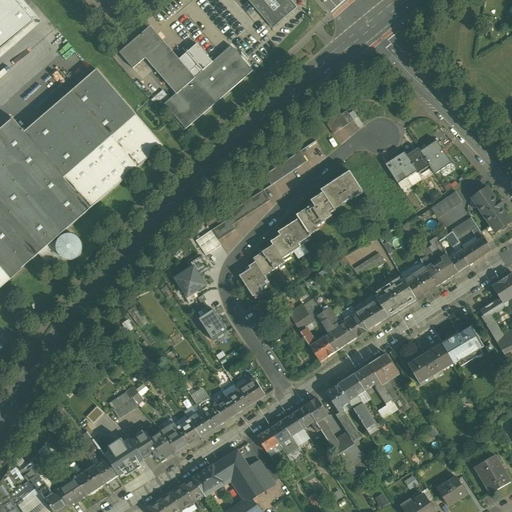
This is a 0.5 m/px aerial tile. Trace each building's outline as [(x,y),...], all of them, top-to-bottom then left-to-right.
[(13,0),(0,0),(0,49),(32,22),(13,0)] [(296,8),(289,0),(247,0),(272,29),(296,8)] [(213,63),(195,78),(151,26),(119,53),(133,69),(146,59),(176,94),(170,100),(164,105),(185,129),(253,71),(232,47),(213,63)] [(180,60),(195,78),(213,63),(198,45),(180,60)] [(50,266),(61,257),(62,258),(64,259),(66,260),(68,260),(70,261),(72,260),(75,259),(76,258),(78,257),(80,256),(81,254),(82,252),(82,250),(82,248),(82,246),(82,243),(81,241),(80,240),(78,238),(76,237),(74,236),(72,235),(70,235),(68,235),(66,235),(64,236),(62,237),(60,238),(59,240),(58,242),(57,244),(54,241),(163,147),(97,70),(25,133),(12,118),(0,128),(0,287),(39,254),(50,266)] [(158,109),(170,100),(163,91),(151,101),(158,109)] [(353,121),(349,114),(347,111),(342,114),(348,124),(353,121)] [(349,114),(353,121),(358,118),(353,111),(349,114)] [(348,124),(342,114),(337,118),(343,128),(348,124)] [(343,128),(337,118),(332,121),(338,131),(343,128)] [(332,121),(327,124),(333,134),(338,131),(332,121)] [(304,157),(320,147),(316,140),(300,150),(304,157)] [(452,164),(437,141),(420,152),(430,166),(435,175),(452,164)] [(418,149),(406,156),(417,172),(418,174),(430,166),(420,152),(418,149)] [(271,185),(307,162),(300,152),(265,176),(271,185)] [(406,156),(404,153),(395,159),(408,178),(417,172),(406,156)] [(408,178),(395,159),(386,165),(398,184),(408,178)] [(350,172),(321,191),(323,194),(311,202),(313,205),(297,216),(300,220),(309,233),(326,222),(324,219),(335,211),(334,211),(363,192),(350,172)] [(497,203),(488,188),(472,199),(491,226),(496,233),(507,225),(511,222),(503,210),(504,209),(499,201),(497,203)] [(263,191),(235,209),(242,219),(270,201),(263,191)] [(456,192),(432,209),(438,220),(463,202),(456,192)] [(235,209),(225,216),(228,220),(233,225),(242,219),(235,209)] [(471,218),(451,231),(458,240),(477,228),(471,220),(472,219),(471,218)] [(228,220),(211,231),(218,241),(236,230),(233,225),(228,220)] [(300,220),(278,233),(280,237),(272,243),(274,246),(283,260),(301,248),(299,245),(311,237),(309,233),(300,220)] [(484,238),(489,246),(511,230),(507,225),(496,233),(491,226),(480,233),(484,238)] [(218,241),(211,231),(206,235),(216,249),(221,246),(218,241)] [(216,249),(206,235),(201,238),(211,253),(216,249)] [(211,253),(201,238),(196,241),(206,256),(211,253)] [(461,253),(469,266),(492,251),(489,246),(484,238),(461,253)] [(438,242),(429,248),(433,255),(443,249),(438,242)] [(274,246),(254,259),(256,262),(265,276),(285,263),(283,260),(274,246)] [(469,266),(461,253),(450,260),(458,273),(469,266)] [(379,254),(354,270),(361,279),(385,263),(379,254)] [(425,268),(437,287),(458,273),(450,260),(448,256),(433,266),(427,256),(421,260),(425,268)] [(191,264),(193,268),(194,268),(198,274),(208,268),(201,257),(191,264)] [(256,262),(245,269),(247,272),(239,276),(253,297),(263,291),(260,286),(268,281),(265,276),(256,262)] [(198,274),(194,268),(193,268),(176,279),(187,296),(188,297),(193,294),(205,285),(198,274)] [(425,268),(405,282),(416,300),(437,287),(425,268)] [(511,274),(493,287),(500,299),(503,304),(508,302),(511,298),(511,274)] [(381,295),(376,298),(379,302),(389,318),(416,300),(405,282),(404,280),(399,283),(395,276),(376,288),(381,295)] [(195,298),(193,294),(188,297),(187,296),(185,297),(188,302),(195,298)] [(500,299),(482,311),(478,313),(482,318),(485,316),(489,313),(495,309),(503,304),(500,299)] [(195,308),(198,313),(208,307),(205,301),(195,308)] [(261,302),(252,308),(258,317),(267,311),(261,302)] [(379,302),(373,306),(371,304),(362,310),(364,312),(358,316),(368,331),(389,318),(379,302)] [(309,314),(303,305),(289,315),(300,331),(314,322),(309,314)] [(341,305),(336,308),(336,309),(337,309),(340,314),(345,311),(341,305)] [(201,318),(211,312),(208,307),(198,313),(201,318)] [(320,307),(309,314),(314,322),(315,324),(318,322),(315,318),(317,316),(318,318),(324,314),(320,307)] [(213,342),(228,332),(214,310),(211,312),(201,318),(199,320),(213,342)] [(324,314),(345,346),(356,339),(346,323),(339,328),(337,324),(339,323),(330,310),(324,314)] [(349,318),(345,311),(340,314),(345,321),(349,318)] [(511,356),(509,353),(500,338),(503,336),(489,313),(482,318),(511,368),(511,356)] [(329,330),(331,333),(324,338),(334,353),(345,346),(324,314),(318,318),(327,331),(329,330)] [(368,331),(358,316),(353,319),(352,316),(349,318),(345,321),(346,323),(356,339),(368,331)] [(457,333),(441,342),(453,362),(454,364),(455,365),(484,348),(472,327),(459,335),(457,333)] [(324,338),(315,344),(313,341),(314,340),(308,330),(306,330),(301,333),(310,347),(320,363),(334,353),(324,338)] [(511,343),(511,342),(508,334),(503,336),(500,338),(509,353),(511,351),(511,343)] [(441,342),(422,354),(424,356),(408,365),(418,382),(431,375),(433,377),(442,372),(441,369),(453,362),(441,342)] [(145,369),(154,362),(149,355),(140,362),(145,369)] [(397,372),(387,355),(380,359),(370,366),(382,386),(387,383),(389,382),(387,379),(397,372)] [(382,386),(370,366),(354,375),(365,391),(375,385),(377,388),(376,389),(392,413),(398,410),(393,403),(382,386)] [(339,386),(350,403),(349,404),(366,430),(375,425),(357,397),(365,392),(365,391),(354,375),(339,386)] [(265,396),(255,380),(238,391),(248,407),(265,396)] [(398,400),(387,383),(382,386),(393,403),(398,400)] [(350,403),(339,386),(326,393),(339,414),(344,411),(342,409),(349,404),(350,403)] [(142,400),(133,388),(126,393),(130,397),(131,396),(133,398),(138,404),(142,400)] [(237,390),(226,398),(236,415),(248,407),(238,391),(237,390)] [(222,392),(211,400),(225,422),(236,415),(226,398),(222,392)] [(225,422),(211,400),(206,393),(194,401),(204,414),(213,429),(225,422)] [(133,398),(113,410),(120,420),(139,407),(133,398)] [(339,445),(323,419),(328,416),(317,399),(306,407),(321,430),(333,449),(339,445)] [(321,430),(306,407),(294,415),(303,429),(312,424),(317,433),(321,430)] [(350,437),(354,443),(360,440),(342,413),(337,416),(350,437)] [(204,414),(198,418),(196,415),(189,419),(190,420),(201,437),(213,429),(204,414)] [(294,415),(282,422),(292,437),(303,429),(294,415)] [(201,437),(190,420),(178,428),(188,445),(201,437)] [(282,422),(270,430),(280,445),(287,455),(299,448),(294,441),(292,437),(282,422)] [(375,425),(366,430),(370,435),(378,430),(375,425)] [(165,436),(176,453),(188,445),(178,428),(165,436)] [(270,430),(258,438),(267,453),(280,445),(270,430)] [(162,432),(151,439),(147,433),(132,442),(144,460),(154,454),(158,459),(163,456),(166,460),(176,453),(165,436),(162,432)] [(316,441),(309,432),(306,434),(313,444),(316,441)] [(339,445),(333,449),(347,470),(364,459),(354,443),(350,437),(339,445)] [(306,448),(299,438),(294,441),(299,448),(301,451),(306,448)] [(122,439),(109,447),(112,452),(106,457),(108,460),(118,476),(128,470),(130,475),(138,470),(135,466),(133,462),(135,461),(125,444),(122,439)] [(135,466),(144,460),(132,442),(131,440),(125,444),(135,461),(133,462),(135,466)] [(106,457),(95,443),(92,445),(90,443),(87,445),(96,458),(100,462),(102,461),(104,463),(108,460),(106,457)] [(49,444),(38,454),(44,461),(56,452),(49,444)] [(87,445),(82,449),(92,461),(96,458),(87,445)] [(92,461),(82,449),(78,452),(91,469),(95,466),(92,461)] [(249,467),(238,450),(221,461),(232,478),(247,502),(252,498),(254,500),(265,492),(263,489),(249,467)] [(44,461),(39,466),(44,472),(60,458),(56,452),(44,461)] [(282,464),(274,454),(270,456),(278,467),(282,464)] [(496,457),(475,468),(490,494),(511,483),(496,457)] [(104,463),(97,468),(107,484),(118,476),(108,460),(104,463)] [(221,461),(194,479),(204,496),(232,478),(221,461)] [(273,482),(259,461),(249,467),(263,489),(273,482)] [(37,464),(31,469),(23,472),(26,476),(30,480),(30,481),(37,475),(38,477),(44,472),(39,466),(37,464)] [(91,469),(88,471),(87,468),(83,471),(84,473),(76,478),(88,496),(107,484),(97,468),(95,466),(91,469)] [(46,483),(44,484),(38,477),(37,475),(30,481),(46,499),(54,511),(64,511),(76,504),(65,487),(51,496),(48,489),(48,488),(50,487),(50,484),(49,483),(46,483)] [(413,476),(404,481),(408,488),(417,483),(413,476)] [(88,496),(76,478),(75,477),(69,481),(71,484),(65,487),(76,504),(88,496)] [(467,494),(457,478),(440,489),(444,494),(441,496),(448,507),(467,494)] [(204,496),(194,479),(193,480),(187,484),(188,485),(184,488),(182,486),(182,487),(193,504),(200,500),(198,497),(203,494),(205,497),(204,496)] [(29,511),(31,511),(46,499),(30,481),(12,496),(22,511),(29,511)] [(193,504),(182,487),(181,487),(182,488),(176,491),(177,492),(172,495),(171,494),(170,494),(182,511),(188,507),(187,505),(191,502),(193,505),(193,504)] [(170,495),(165,499),(165,500),(161,503),(160,501),(159,501),(166,511),(175,511),(180,509),(181,511),(182,511),(170,494),(170,495)] [(382,507),(388,503),(383,494),(377,497),(382,507)] [(434,511),(423,496),(403,509),(405,511),(434,511)] [(17,511),(8,498),(0,503),(0,507),(3,511),(17,511)] [(247,502),(232,511),(262,511),(254,500),(252,498),(247,502)] [(54,511),(46,499),(31,511),(54,511)] [(159,502),(153,506),(154,507),(150,510),(148,508),(148,509),(149,511),(166,511),(159,501),(159,502)]
